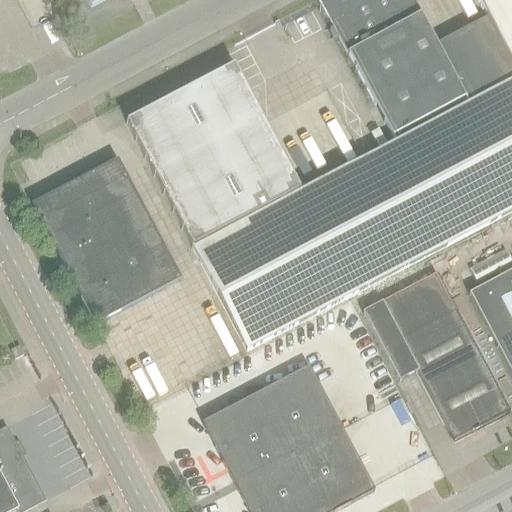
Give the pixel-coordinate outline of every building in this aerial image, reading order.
[(85,0),(90,9),(107,0),(127,0),(128,2),(131,0),(85,0)] [(232,70),(125,126),(192,251),(246,354),(511,213),(511,0),(475,0),(511,69),(511,82),(468,106),(464,100),(464,99),(440,54),(420,16),(416,9),(411,0),(320,0),(318,1),(343,47),(347,55),(367,92),(391,138),(394,144),(298,195),(232,70)] [(30,207),(94,327),(180,282),(116,162),(30,207)] [(478,285),(511,267),(504,253),(470,270),(478,285)] [(511,272),(468,296),(511,379),(511,272)] [(507,413),(453,311),(436,278),(362,317),(397,382),(415,372),(452,442),(507,413)] [(14,350),(9,352),(14,361),(19,359),(23,356),(21,353),(20,351),(18,347),(14,350)] [(247,511),(336,511),(373,493),(308,369),(201,425),(247,511)] [(27,511),(45,503),(6,429),(0,432),(0,511),(27,511)]
